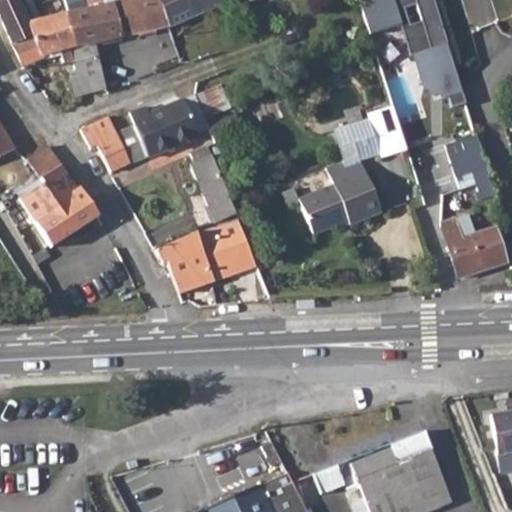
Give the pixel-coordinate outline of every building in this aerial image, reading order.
[(0,0),(0,14),(12,45),(31,37),(27,23),(38,20),(33,7),(30,0),(0,0)] [(77,10),(66,14),(77,48),(95,44),(141,33),(162,28),(169,27),(159,0),(118,0),(118,1),(104,4),(77,10)] [(159,0),(169,27),(217,6),(231,0),(248,0),(250,2),(254,0),(159,0)] [(441,98),(446,96),(449,108),(464,104),(430,0),(359,0),(367,24),(383,20),(385,28),(400,24),(409,55),(413,54),(423,86),(427,85),(430,95),(439,93),(441,98)] [(74,1),(64,4),(66,14),(77,10),(74,1)] [(31,37),(12,45),(23,67),(25,66),(40,60),(39,58),(56,54),(60,63),(73,60),(77,76),(71,77),(75,96),(105,90),(95,44),(77,48),(66,14),(38,20),(27,23),(31,37)] [(195,94),(183,99),(199,138),(210,133),(205,122),(195,94)] [(145,107),(128,114),(134,127),(147,157),(148,160),(199,138),(183,99),(149,114),(145,107)] [(398,122),(393,106),(369,113),(370,117),(380,148),(383,157),(407,150),(398,122)] [(108,117),(79,130),(90,151),(95,148),(111,174),(131,164),(117,134),(115,134),(108,117)] [(342,163),(358,157),(380,148),(370,117),(331,134),(342,163)] [(134,127),(117,134),(131,164),(147,157),(134,127)] [(0,156),(11,150),(0,131),(0,156)] [(493,196),(474,136),(444,145),(454,176),(468,172),(471,171),(480,199),(493,196)] [(213,160),(208,147),(208,145),(189,153),(193,163),(189,164),(214,222),(235,214),(213,160)] [(45,146),(25,159),(39,179),(60,166),(45,146)] [(414,159),(423,185),(451,175),(442,149),(414,159)] [(313,236),(336,226),(347,222),(349,227),(381,213),(358,157),(342,163),(325,170),(333,188),(299,201),(313,236)] [(60,166),(39,179),(42,185),(18,200),(36,227),(50,248),(75,232),(98,217),(79,187),(76,189),(60,166)] [(467,215),(440,223),(458,278),(504,264),(492,227),(473,234),(467,215)] [(347,222),(336,226),(338,231),(349,227),(347,222)] [(195,233),(156,250),(153,251),(161,265),(166,264),(179,294),(208,283),(256,265),(240,225),(216,232),(214,227),(195,233)] [(511,411),(490,415),(496,462),(498,462),(500,479),(511,477),(511,411)] [(347,461),(350,467),(367,511),(422,511),(449,502),(420,431),(354,457),(347,461)] [(265,442),(258,446),(269,467),(276,462),(265,442)] [(195,510),(195,511),(306,511),(286,473),(195,510)]
